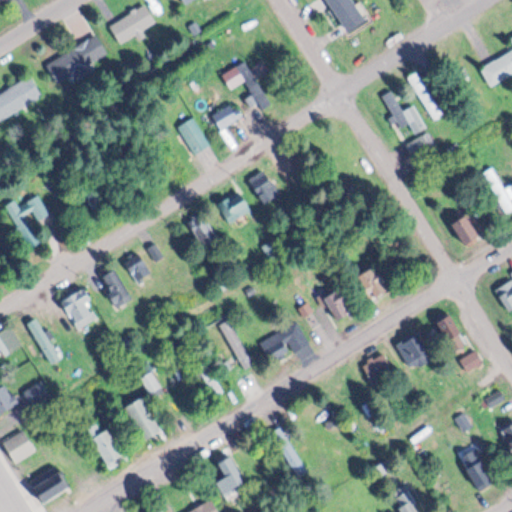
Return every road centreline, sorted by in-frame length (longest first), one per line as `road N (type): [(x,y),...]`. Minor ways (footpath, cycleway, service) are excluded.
road 1 (residential): [(0,311),(490,0)]
road 2 (residential): [(86,511),(511,245)]
road 3 (residential): [(511,374),(278,0)]
